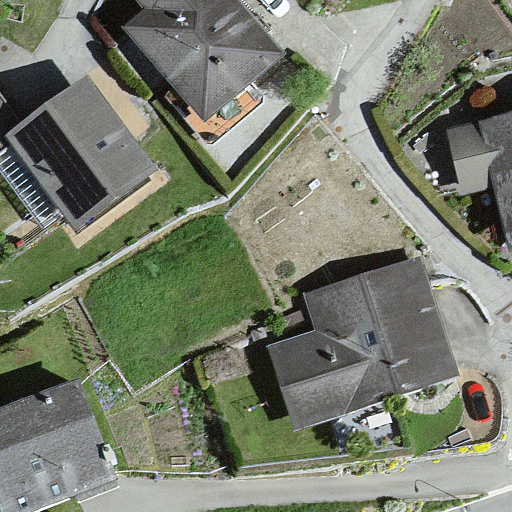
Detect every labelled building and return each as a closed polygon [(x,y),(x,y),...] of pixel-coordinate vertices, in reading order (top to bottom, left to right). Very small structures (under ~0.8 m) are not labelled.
[(233,0),(136,0),(146,12),(126,28),(200,116),(277,52),(233,0)] [(19,123),(11,128),(79,222),(148,173),(80,79),(19,123)] [(0,95),(0,136),(11,128),(19,123),(0,95)] [(511,115),(446,132),(460,194),(493,186),(508,247),(511,245),(511,115)] [(416,254),(306,290),(318,327),(268,343),(294,423),(454,372),(416,254)] [(74,379),(0,407),(0,501),(4,511),(27,511),(112,479),(74,379)]
